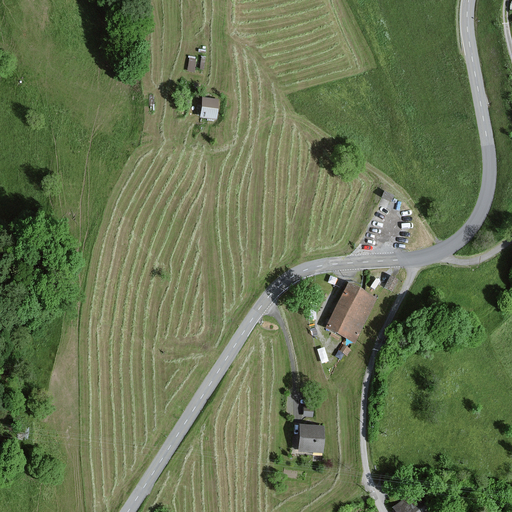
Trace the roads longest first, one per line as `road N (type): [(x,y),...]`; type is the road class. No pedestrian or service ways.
road 1 (secondary): [(412,259),(322,265),(282,282),(126,511)]
road 2 (track): [(443,251),(403,194),(297,116),(254,118),(210,150),(178,143)]
road 3 (secondary): [(467,0),(489,178),(472,224),(438,253)]
road 4 (unclassified): [(412,259),(370,365),(363,405),(364,458),(383,511)]
